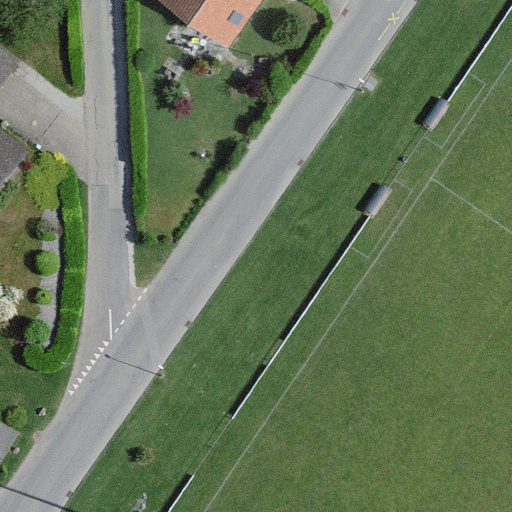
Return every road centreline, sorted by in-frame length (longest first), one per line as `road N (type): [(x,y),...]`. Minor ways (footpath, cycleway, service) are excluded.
road 1 (residential): [(120,398),(404,0)]
road 2 (residential): [(120,398),(104,0)]
road 3 (residential): [(36,511),(120,398)]
